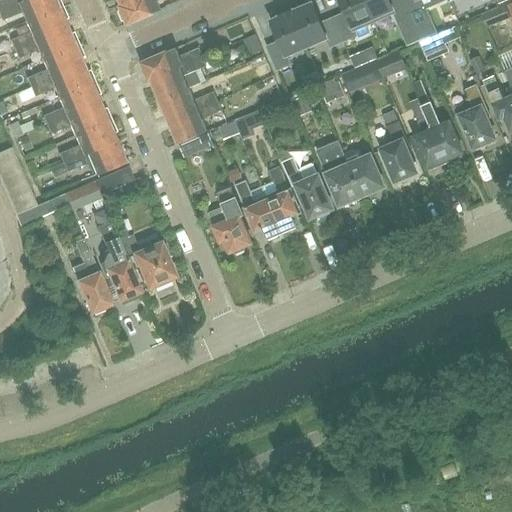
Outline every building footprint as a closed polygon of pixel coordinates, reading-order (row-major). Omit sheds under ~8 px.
[(19,0),(0,8),(0,16),(2,22),(22,13),(25,21),(62,5),(59,0),(19,0)] [(0,0),(0,8),(19,0),(0,0)] [(156,2),(161,0),(130,0),(118,5),(119,6),(117,7),(118,10),(117,13),(121,21),(123,22),(124,25),(160,10),(156,2)] [(354,31),(374,23),(364,0),(339,0),(346,13),(333,19),(343,42),(356,36),(354,31)] [(364,0),(374,23),(394,14),(396,19),(409,13),(403,0),(364,0)] [(403,0),(409,13),(422,8),(419,0),(403,0)] [(291,10),(291,11),(306,47),(326,38),(330,48),(343,42),(333,19),(321,24),(312,4),(292,13),(291,10)] [(62,5),(25,21),(30,33),(11,41),(14,49),(67,26),(64,20),(68,19),(62,5)] [(482,16),(487,28),(511,18),(506,5),(489,12),(487,13),(482,16)] [(286,55),(306,47),(291,11),(280,15),(281,18),(271,22),(279,42),(267,47),(277,70),(290,65),(286,55)] [(67,26),(14,49),(19,60),(38,51),(42,60),(79,44),(74,33),(70,35),(67,26)] [(443,33),(421,42),(420,43),(428,62),(440,57),(437,48),(460,38),(456,28),(443,33)] [(262,50),(256,35),(246,39),(253,54),(262,50)] [(79,44),(42,60),(46,70),(27,79),(31,88),(83,65),(80,58),(84,56),(79,44)] [(151,81),(203,58),(199,48),(180,57),(176,48),(141,63),(142,67),(141,69),(145,77),(147,78),(149,81),(151,81)] [(382,76),(384,75),(404,67),(399,54),(377,63),(382,76)] [(160,102),(190,88),(202,84),(196,71),(207,66),(203,58),(151,81),(154,87),(160,102)] [(480,58),(471,61),(478,77),(487,73),(480,58)] [(83,65),(31,88),(35,97),(54,89),(59,99),(96,83),(90,71),(86,72),(83,65)] [(372,85),(364,66),(341,75),(349,94),(372,85)] [(505,118),(511,132),(511,131),(511,97),(504,101),(495,78),(484,82),(500,120),(505,118)] [(420,99),(445,160),(451,158),(454,160),(460,158),(461,154),(463,153),(450,122),(441,126),(422,80),(413,84),(420,99)] [(327,104),(345,97),(339,82),(321,90),(327,104)] [(96,83),(59,99),(63,108),(43,117),(48,127),(100,104),(97,96),(100,94),(96,83)] [(488,120),(491,118),(477,85),(463,91),(472,110),(458,116),(472,149),(476,147),(479,150),(486,147),(486,143),(496,139),(488,120)] [(169,122),(219,100),(215,91),(195,100),(190,88),(160,102),(169,122)] [(300,117),(312,112),(306,97),(294,102),(300,117)] [(415,137),(428,168),(430,167),(433,170),(439,167),(440,163),(445,160),(420,99),(410,103),(414,111),(423,133),(415,137)] [(219,100),(169,122),(178,144),(209,131),(204,118),(223,110),(219,100)] [(100,104),(48,127),(51,135),(71,127),(76,138),(112,122),(106,109),(103,110),(100,104)] [(247,116),(253,130),(266,125),(260,110),(247,116)] [(112,122),(76,138),(79,146),(59,154),(65,166),(117,143),(113,134),(117,132),(112,122)] [(395,143),(381,149),(395,182),(397,181),(400,184),(407,181),(408,177),(417,173),(409,154),(412,152),(399,122),(388,128),(395,143)] [(9,126),(16,139),(24,136),(18,123),(9,126)] [(185,158),(215,145),(209,133),(180,146),(185,158)] [(339,142),(317,151),(340,206),(351,201),(352,203),(360,200),(359,198),(362,196),(344,154),(339,142)] [(91,163),(96,175),(125,163),(117,143),(65,166),(68,173),(91,163)] [(12,148),(0,152),(0,167),(17,160),(12,148)] [(371,155),(362,159),(359,152),(350,152),(344,154),(362,196),(365,195),(366,197),(374,194),(373,192),(384,187),(371,155)] [(293,159),(283,164),(293,188),(297,186),(311,218),(321,214),(323,217),(330,214),(329,211),(333,209),(318,176),(315,177),(311,166),(298,172),(293,159)] [(22,171),(17,160),(0,167),(0,180),(0,181),(22,171)] [(127,167),(95,181),(100,195),(133,181),(127,167)] [(286,229),(287,232),(296,228),(291,217),(300,213),(280,167),(269,172),(274,183),(263,187),(281,231),(286,229)] [(27,183),(22,171),(0,181),(5,192),(27,183)] [(102,198),(100,195),(95,181),(65,194),(70,205),(72,210),(102,198)] [(263,187),(252,191),(247,181),(236,186),(255,232),(264,229),(269,240),(278,236),(277,233),(281,231),(263,187)] [(32,194),(27,183),(5,192),(10,204),(32,194)] [(243,215),(231,187),(218,193),(229,220),(214,227),(220,242),(225,240),(230,253),(234,251),(235,254),(245,251),(243,247),(252,244),(240,217),(243,215)] [(37,206),(32,194),(10,204),(15,215),(37,206)] [(65,194),(37,206),(15,215),(21,229),(43,219),(42,217),(70,205),(65,194)] [(113,224),(100,230),(110,252),(107,254),(102,266),(111,285),(113,284),(120,301),(121,300),(123,304),(134,300),(132,296),(141,292),(127,261),(129,260),(128,259),(120,239),(113,224)] [(161,246),(160,244),(141,252),(133,234),(120,239),(128,259),(131,257),(136,268),(140,267),(149,287),(153,285),(155,289),(172,282),(170,278),(175,276),(166,257),(170,255),(165,245),(161,246)] [(73,270),(91,313),(94,312),(95,314),(104,311),(103,308),(112,304),(85,240),(75,244),(84,266),(73,270)]
